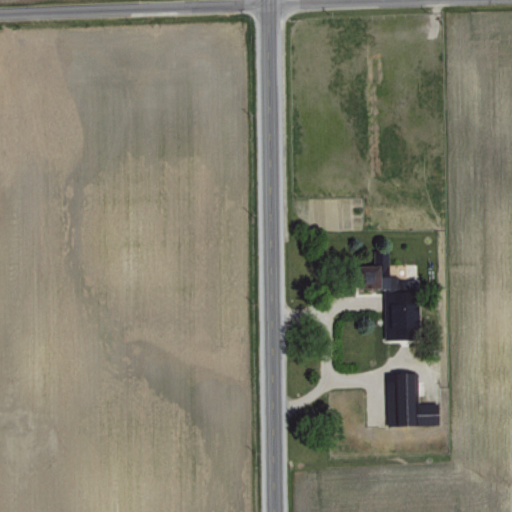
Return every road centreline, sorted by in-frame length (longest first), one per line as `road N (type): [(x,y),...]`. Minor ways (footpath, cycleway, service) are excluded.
road 1 (primary): [(272,511),(266,0)]
road 2 (residential): [(0,12),(360,0)]
